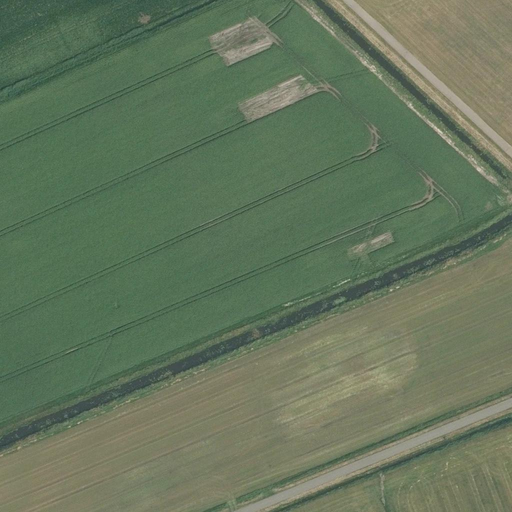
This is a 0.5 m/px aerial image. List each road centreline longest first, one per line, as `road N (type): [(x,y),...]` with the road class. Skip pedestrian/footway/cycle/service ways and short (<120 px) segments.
road 1 (unclassified): [(246,511),(511,403)]
road 2 (unclassified): [(511,152),(348,0)]
